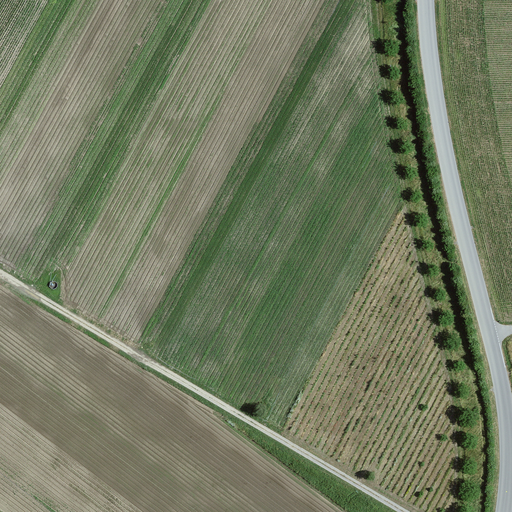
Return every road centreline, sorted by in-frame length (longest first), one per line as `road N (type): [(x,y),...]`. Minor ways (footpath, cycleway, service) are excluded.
road 1 (tertiary): [(426,0),(436,106),(504,401),(504,511)]
road 2 (track): [(0,273),(404,511)]
